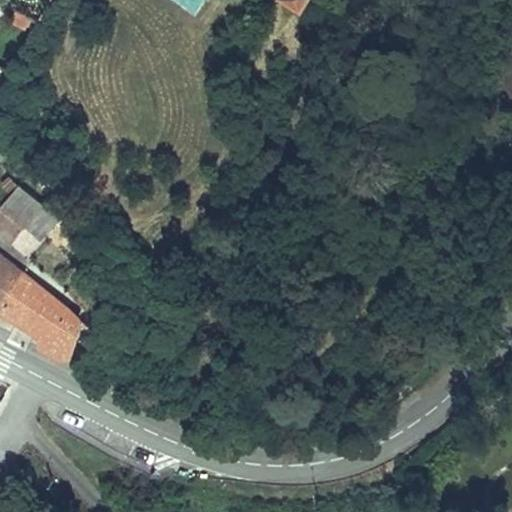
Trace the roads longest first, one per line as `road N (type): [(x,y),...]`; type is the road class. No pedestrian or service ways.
road 1 (tertiary): [(30,373),(199,451),(238,462),(319,463),(372,451),(467,381),(511,336)]
road 2 (residential): [(30,373),(15,411),(110,511)]
road 3 (residential): [(0,238),(97,310)]
